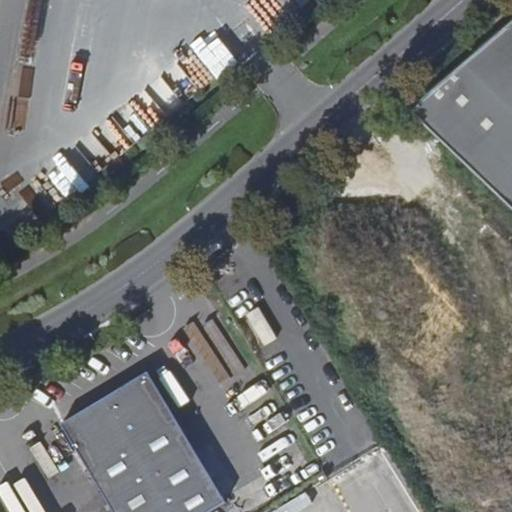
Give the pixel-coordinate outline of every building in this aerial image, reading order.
[(207,22),(188,38),(221,75),(240,58),(207,22)] [(511,23),(410,112),(511,209),(511,23)] [(294,192),(276,207),(287,222),(304,206),(294,192)] [(373,254),(333,216),(299,252),(339,290),(373,254)] [(210,511),(224,504),(146,375),(60,427),(112,511),(210,511)]
